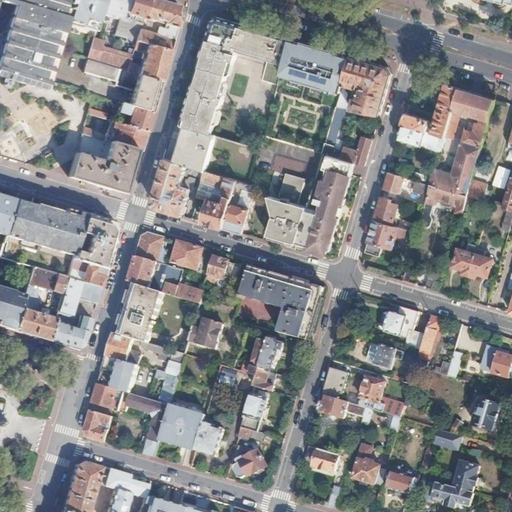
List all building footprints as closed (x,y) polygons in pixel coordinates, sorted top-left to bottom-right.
[(68,21),(74,0),(0,0),(0,1),(3,3),(14,6),(0,56),(0,75),(46,89),(48,84),(92,98),(93,94),(50,81),(68,21)] [(101,15),(105,0),(74,0),(68,21),(83,25),(85,20),(98,24),(101,15)] [(107,13),(110,0),(105,0),(101,15),(112,18),(112,14),(107,13)] [(143,18),(148,0),(110,0),(107,13),(112,14),(112,18),(114,19),(116,18),(117,16),(121,17),(122,17),(126,18),(128,14),(139,17),(138,22),(142,23),(143,18)] [(171,51),(183,12),(179,5),(160,0),(148,0),(143,18),(154,21),(156,19),(160,20),(159,22),(162,23),(163,21),(166,22),(166,25),(169,26),(168,29),(160,27),(157,34),(140,29),(137,41),(171,51)] [(140,29),(142,23),(138,22),(126,18),(122,17),(121,17),(116,36),(128,40),(127,43),(135,46),(137,41),(140,29)] [(214,128),(236,50),(284,64),(291,39),(217,17),(212,20),(183,118),(188,120),(185,126),(188,127),(209,133),(211,126),(214,128)] [(131,61),(132,55),(103,46),(104,42),(94,38),(87,59),(88,59),(127,71),(131,61)] [(286,110),(295,75),(296,75),(301,55),(308,58),(312,45),(291,39),(284,64),(272,110),(276,111),(277,108),(286,110)] [(162,81),(171,51),(137,41),(135,46),(134,50),(143,52),(141,57),(144,58),(141,68),(137,66),(138,65),(137,63),(136,62),(131,61),(127,71),(162,81)] [(340,97),(352,57),(345,58),(335,95),(340,97)] [(380,116),(392,74),(389,68),(352,57),(340,97),(338,104),(348,107),(380,116)] [(158,97),(162,81),(127,71),(88,59),(85,72),(116,81),(115,84),(134,90),(131,99),(155,106),(158,97)] [(262,79),(274,83),(280,67),(268,63),(262,79)] [(446,136),(459,89),(446,85),(440,109),(440,111),(437,121),(407,113),(403,124),(446,137),(446,136)] [(471,182),(495,100),(459,89),(446,136),(453,138),(461,112),(478,117),(474,132),(467,130),(453,175),(436,170),(432,185),(467,195),(471,182)] [(324,154),(337,110),(338,104),(340,97),(335,95),(319,90),(306,133),(295,130),(294,131),(290,144),(324,154)] [(153,112),(155,106),(131,99),(129,105),(153,112)] [(150,122),(153,112),(129,105),(122,103),(119,111),(130,115),(127,126),(147,132),(150,122)] [(346,113),(348,107),(338,104),(337,110),(344,112),(346,113)] [(105,119),(107,115),(89,109),(88,114),(105,119)] [(334,145),(344,112),(337,110),(324,154),(355,163),(365,165),(373,139),(366,137),(365,138),(363,137),(359,151),(345,147),(345,148),(342,147),(341,151),(336,150),(334,145)] [(284,123),(286,115),(272,111),(270,118),(276,120),(284,123)] [(290,144),(294,131),(292,130),(292,129),(286,127),(286,128),(274,125),(276,120),(270,118),(266,132),(265,136),(290,144)] [(145,141),(147,132),(127,126),(111,121),(105,140),(111,142),(142,151),(145,141)] [(446,137),(403,124),(401,131),(398,140),(428,149),(430,143),(443,148),(446,137)] [(206,171),(218,136),(209,133),(188,127),(184,140),(172,136),(166,158),(206,171)] [(91,136),(92,130),(84,128),(82,133),(91,136)] [(129,192),(142,151),(111,142),(104,161),(76,154),(69,177),(125,194),(129,192)] [(344,199),(355,163),(324,154),(322,159),(308,205),(339,214),(342,205),(344,199)] [(211,199),(209,206),(208,206),(203,220),(204,223),(209,224),(224,228),(238,182),(214,174),(206,171),(166,158),(158,183),(153,202),(156,209),(183,217),(184,214),(185,215),(188,207),(186,206),(191,190),(193,191),(197,179),(192,177),(190,180),(188,179),(186,183),(183,182),(184,178),(186,178),(188,178),(189,175),(191,174),(203,178),(202,180),(205,181),(200,196),(211,199)] [(400,193),(405,177),(389,172),(384,189),(400,193)] [(300,206),(308,180),(288,174),(280,200),(271,197),(277,217),(271,236),(297,243),(307,208),(300,206)] [(511,175),(503,206),(508,208),(511,208),(511,175)] [(243,234),(255,194),(248,191),(250,186),(238,182),(224,228),(243,234)] [(482,200),(486,187),(471,182),(467,195),(482,200)] [(462,214),(467,195),(432,185),(426,205),(432,207),(433,203),(436,204),(438,201),(439,201),(441,202),(444,205),(451,208),(455,205),(459,207),(457,213),(462,214)] [(383,195),(396,199),(398,194),(385,189),(383,195)] [(0,220),(8,223),(15,200),(9,198),(0,195),(0,220)] [(391,225),(398,202),(382,196),(375,219),(391,225)] [(58,244),(47,216),(48,209),(15,200),(8,223),(4,236),(73,256),(74,250),(60,245),(58,244)] [(339,216),(339,214),(308,205),(307,208),(297,243),(314,248),(321,251),(328,253),(336,225),(339,216)] [(79,232),(85,214),(66,208),(64,214),(48,209),(47,216),(58,244),(60,245),(74,250),(77,241),(79,232)] [(106,269),(110,256),(118,230),(115,223),(100,218),(85,214),(79,232),(90,235),(84,254),(82,253),(83,251),(78,249),(81,242),(77,241),(74,250),(73,256),(72,259),(106,269)] [(405,240),(408,230),(398,227),(391,225),(375,219),(366,253),(381,257),(384,247),(394,249),(398,238),(405,240)] [(413,246),(417,232),(412,231),(408,241),(407,244),(413,246)] [(178,240),(172,264),(201,270),(207,246),(178,240)] [(459,249),(454,266),(465,269),(463,274),(476,277),(477,273),(488,276),(493,259),(478,254),(479,252),(475,251),(474,253),(459,249)] [(225,283),(227,276),(240,278),(243,262),(213,256),(209,280),(225,283)] [(96,303),(106,269),(72,259),(66,278),(55,315),(48,341),(77,350),(80,347),(83,346),(91,319),(79,315),(77,321),(74,320),(75,317),(73,316),(78,298),(96,303)] [(272,293),(276,279),(271,278),(272,272),(252,266),(243,296),(262,301),(265,291),(272,293)] [(61,294),(66,278),(31,267),(24,295),(13,331),(48,341),(55,315),(47,313),(47,310),(41,309),(40,314),(35,313),(37,305),(35,286),(61,294)] [(442,283),(445,274),(431,270),(428,279),(442,283)] [(287,309),(295,279),(272,272),(271,278),(276,279),(272,293),(265,291),(262,301),(287,309)] [(309,340),(325,288),(295,279),(287,309),(280,332),(309,340)] [(439,292),(442,283),(428,279),(425,288),(439,292)] [(152,335),(165,293),(135,284),(125,316),(122,326),(152,335)] [(0,327),(13,331),(24,295),(0,287),(0,327)] [(387,331),(394,309),(388,307),(381,329),(387,331)] [(416,331),(421,313),(403,307),(402,307),(400,311),(394,309),(387,331),(409,338),(406,345),(422,351),(427,335),(416,331)] [(431,356),(436,340),(437,340),(439,333),(438,333),(442,319),(433,316),(427,335),(422,351),(418,366),(417,367),(426,370),(430,355),(431,356)] [(217,349),(225,325),(205,319),(201,329),(195,326),(190,341),(217,349)] [(149,344),(152,335),(122,326),(119,335),(136,340),(141,342),(149,344)] [(143,354),(132,351),(136,340),(119,335),(114,334),(112,340),(107,355),(121,359),(121,360),(127,362),(140,365),(143,354)] [(277,359),(281,349),(283,350),(285,343),(276,341),(277,338),(270,336),(267,342),(258,339),(256,344),(259,345),(255,361),(261,363),(260,368),(271,372),(275,359),(277,359)] [(180,376),(186,355),(149,344),(141,342),(140,345),(150,350),(160,353),(159,355),(158,358),(171,362),(167,373),(180,376)] [(399,350),(383,345),(382,347),(376,345),(372,346),(368,360),(369,361),(377,364),(376,365),(393,370),(396,358),(404,360),(406,353),(399,351),(399,350)] [(489,346),(483,369),(494,372),(493,375),(511,379),(511,378),(511,357),(507,356),(499,354),(500,349),(489,346)] [(456,379),(463,354),(455,352),(451,363),(447,376),(456,379)] [(20,488),(25,468),(0,461),(0,389),(42,402),(48,381),(51,368),(0,353),(0,495),(16,500),(20,488)] [(133,389),(140,365),(127,362),(121,360),(121,359),(107,355),(103,371),(100,379),(133,389)] [(268,384),(271,376),(276,377),(278,374),(271,372),(260,368),(255,367),(256,364),(246,361),(244,367),(251,369),(250,373),(258,376),(255,386),(274,391),(276,386),(268,384)] [(447,376),(451,363),(445,361),(440,374),(447,376)] [(342,401),(350,374),(332,368),(324,395),(327,396),(342,401)] [(171,405),(180,376),(167,373),(158,370),(154,382),(164,385),(159,403),(171,406),(171,405)] [(300,387),(302,381),(289,377),(287,383),(300,387)] [(382,397),(387,383),(368,377),(362,399),(377,403),(375,410),(395,417),(402,419),(406,404),(382,397)] [(133,389),(100,379),(99,385),(125,393),(131,395),(133,389)] [(123,402),(125,393),(99,385),(93,404),(113,410),(116,400),(123,402)] [(262,432),(273,395),(261,391),(260,396),(253,394),(246,416),(253,418),(250,429),(256,430),(262,432)] [(161,441),(171,406),(159,403),(131,395),(125,393),(123,402),(120,410),(127,412),(129,407),(153,413),(155,418),(144,454),(156,458),(161,441)] [(363,418),(366,408),(342,401),(327,396),(325,402),(321,403),(319,410),(325,414),(344,420),(346,413),(363,418)] [(501,406),(482,401),(475,425),(494,430),(501,406)] [(197,452),(206,421),(207,415),(171,405),(171,406),(161,441),(197,452)] [(368,425),(373,410),(372,410),(366,408),(363,418),(361,423),(368,425)] [(106,443),(114,417),(91,410),(85,431),(89,438),(106,443)] [(398,434),(402,419),(395,417),(391,432),(398,434)] [(459,430),(463,423),(457,420),(454,424),(452,427),(450,433),(451,433),(457,434),(459,430)] [(217,458),(226,430),(215,427),(216,425),(206,421),(197,452),(217,458)] [(253,439),(256,430),(250,429),(243,426),(240,438),(248,441),(249,438),(253,439)] [(447,447),(451,433),(450,433),(438,429),(434,443),(447,447)] [(263,441),(268,434),(262,432),(256,430),(253,439),(263,441)] [(458,450),(462,436),(457,434),(451,433),(447,447),(458,450)] [(426,469),(434,443),(430,442),(423,467),(426,469)] [(268,467),(260,452),(255,454),(254,452),(253,453),(251,449),(240,446),(237,455),(238,458),(237,459),(239,462),(236,464),(236,465),(235,469),(239,477),(244,479),(255,473),(255,474),(259,472),(261,473),(265,470),(265,469),(268,467)] [(335,473),(340,456),(319,450),(314,467),(335,473)] [(381,468),(381,466),(374,464),(375,462),(368,459),(367,462),(360,460),(354,479),(376,485),(376,484),(382,485),(387,470),(381,468)] [(455,488),(431,481),(426,499),(434,501),(435,500),(446,503),(446,504),(457,508),(459,503),(471,506),(477,485),(479,486),(481,476),(479,476),(482,465),(463,460),(455,488)] [(145,496),(149,481),(113,471),(82,462),(75,464),(62,510),(69,511),(87,511),(97,484),(113,489),(106,511),(124,511),(130,494),(144,498),(145,496)] [(388,488),(412,495),(417,478),(393,471),(388,488)] [(337,509),(340,497),(332,494),(328,507),(337,509)] [(150,498),(145,496),(144,498),(143,502),(141,508),(139,511),(178,511),(180,506),(151,497),(150,498)]
